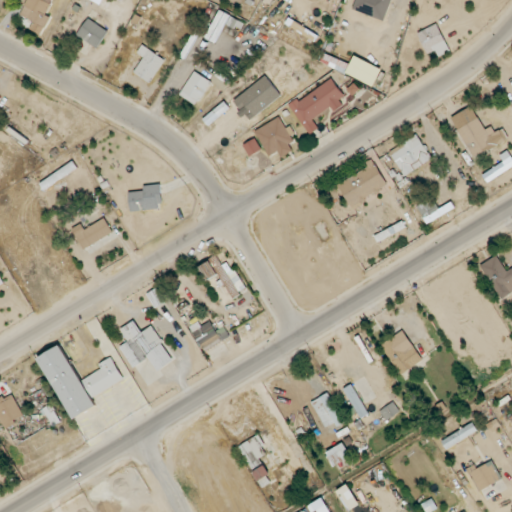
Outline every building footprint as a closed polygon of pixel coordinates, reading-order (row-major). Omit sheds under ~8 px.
[(53,0),(27,0),(20,15),(33,22),(30,29),(41,35),(51,17),(46,15),(53,0)] [(356,0),(353,9),(384,21),(392,0),(356,0)] [(285,25),(313,44),(318,36),(291,17),(285,25)] [(97,49),(108,32),(88,18),(77,35),(97,49)] [(438,57),(450,52),(439,24),(418,32),(427,54),(436,51),(438,57)] [(144,57),(134,73),(150,84),(166,60),(142,45),(137,53),(144,57)] [(374,87),(383,70),(355,56),(346,73),(374,87)] [(212,82),(195,71),(179,95),(196,106),(212,82)] [(241,112),(247,108),(253,116),(282,97),(268,76),(233,100),(241,112)] [(290,107),(310,135),(319,128),(313,120),(331,107),(333,109),(347,99),(332,78),(290,107)] [(207,126),(230,108),(225,102),(202,120),(207,126)] [(254,131),(269,157),(278,152),(281,158),(293,151),(289,144),(296,141),(282,116),(254,131)] [(458,129),(473,158),(504,142),(495,125),(486,130),(479,118),(458,129)] [(389,152),(404,177),(433,159),(417,134),(389,152)] [(261,152),(257,139),(244,144),(248,156),(261,152)] [(483,176),(488,184),(511,166),(511,157),(508,152),(501,156),(504,161),(483,176)] [(375,163),(337,183),(350,208),(388,187),(375,163)] [(143,186),(144,192),(129,192),(129,211),(162,210),(161,185),(143,186)] [(417,206),(425,223),(456,210),(453,203),(439,209),(434,198),(417,206)] [(72,228),(80,248),(113,236),(107,220),(84,228),(83,224),(72,228)] [(511,268),(506,272),(498,256),(482,264),(500,299),(511,292),(511,268)] [(232,296),(244,291),(231,261),(222,265),(218,257),(203,264),(215,292),(228,286),(232,296)] [(121,346),(134,367),(150,357),(152,360),(168,351),(152,326),(142,333),(134,321),(121,329),(129,341),(121,346)] [(203,350),(222,341),(212,321),(202,326),(200,322),(192,326),(203,350)] [(400,374),(423,362),(406,330),(383,343),(400,374)] [(112,357),(99,364),(102,369),(81,380),(62,345),(40,357),(74,419),(98,406),(93,397),(124,379),(112,357)] [(362,418),(370,413),(353,384),(345,388),(362,418)] [(312,402),(327,427),(335,423),(338,427),(346,422),(329,392),(312,402)] [(387,420),(401,411),(394,401),(381,411),(387,420)] [(34,450),(55,439),(42,414),(21,425),(34,450)] [(441,441),(446,449),(479,432),(474,423),(441,441)] [(267,456),(258,436),(240,445),(249,465),(267,456)] [(334,465),(351,458),(345,443),(328,451),(334,465)] [(502,481),(493,461),(469,472),(478,491),(502,481)] [(360,506),(348,484),(337,490),(349,511),(360,506)]
